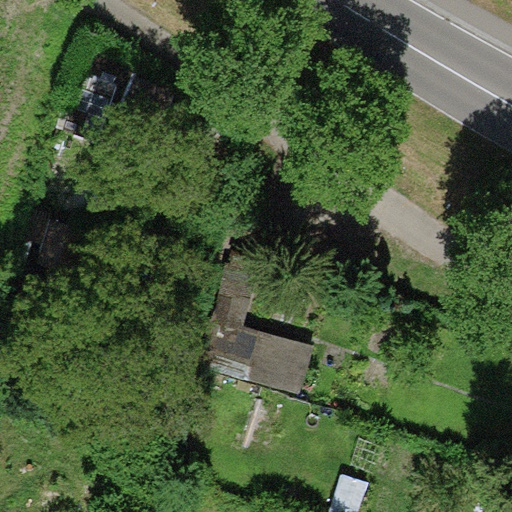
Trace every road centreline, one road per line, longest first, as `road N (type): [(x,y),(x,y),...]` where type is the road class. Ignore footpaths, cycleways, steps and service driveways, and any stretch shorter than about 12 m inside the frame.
road 1 (primary): [(305,0),(511,134)]
road 2 (primary): [(511,78),(380,0)]
